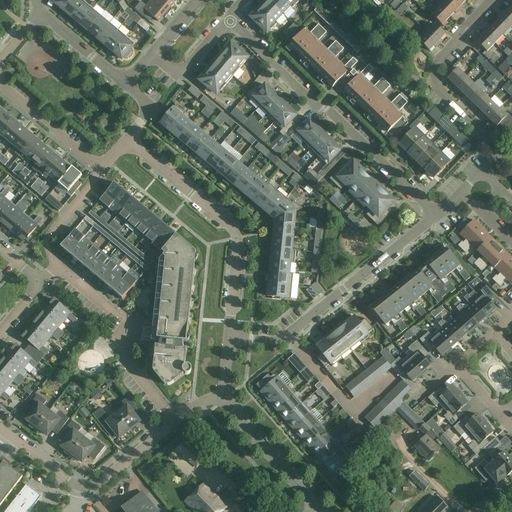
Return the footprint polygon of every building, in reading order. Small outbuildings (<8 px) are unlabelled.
[(64,10),(72,0),(57,0),(55,3),(64,10)] [(82,0),(72,0),(64,10),(72,17),(85,2),(82,0)] [(123,0),(122,0),(115,0),(119,4),(122,8),(125,4),(123,0)] [(141,15),(145,11),(158,22),(163,16),(165,18),(168,14),(151,0),(146,6),(141,2),(134,9),(141,15)] [(151,0),(168,14),(171,10),(169,9),(174,3),(170,0),(151,0)] [(270,0),(254,17),(269,31),(299,0),(270,0)] [(459,11),(448,0),(446,0),(439,7),(450,17),(454,13),(456,15),(459,11)] [(465,1),(464,0),(448,0),(459,11),(463,8),(461,5),(465,1)] [(72,17),(80,24),(93,9),(85,2),(72,17)] [(128,8),(125,4),(122,8),(124,12),(129,16),(133,12),(128,8)] [(394,12),(389,17),(394,22),(408,8),(404,4),(396,11),(395,10),(394,12)] [(389,17),(394,12),(386,5),(381,10),(389,17)] [(450,17),(439,7),(431,16),(443,28),(447,24),(445,22),(450,17)] [(89,31),(101,16),(93,9),(80,24),(89,31)] [(502,13),(499,16),(511,28),(511,26),(511,13),(508,10),(504,14),(502,13)] [(101,16),(89,31),(97,38),(110,23),(101,16)] [(492,26),(503,36),(511,28),(499,16),(495,19),(497,21),(492,26)] [(146,32),(150,27),(141,19),(137,24),(146,32)] [(110,23),(97,38),(105,45),(118,30),(110,23)] [(426,33),(438,45),(442,41),(440,39),(444,34),(434,24),(426,33)] [(373,119),(384,130),(381,133),(384,137),(388,133),(393,139),(408,124),(397,114),(407,104),(399,96),(389,106),(380,97),(390,87),(382,79),(372,89),(363,80),(373,70),(368,66),(358,76),(351,69),(357,63),(352,59),(343,69),(333,60),(343,50),(335,42),(325,52),(316,43),(326,33),(318,25),(308,35),(303,30),(285,49),(289,52),(292,49),(303,60),(300,63),(306,69),(309,66),(320,76),(317,80),(323,86),(326,82),(332,88),(338,82),(345,89),(344,91),(349,97),(346,100),(352,106),(355,103),(366,113),(363,117),(369,123),(373,119)] [(486,29),(483,33),(495,44),(503,36),(492,26),(488,30),(486,29)] [(118,30),(105,45),(113,52),(126,37),(118,30)] [(438,45),(426,33),(418,41),(428,51),(433,46),(435,48),(438,45)] [(495,44),(483,33),(480,36),(481,37),(476,43),(487,53),(495,44)] [(126,37),(113,52),(122,59),(124,57),(124,58),(126,59),(127,59),(128,59),(129,59),(130,58),(131,58),(132,57),(133,56),(133,55),(133,53),(133,52),(133,51),(133,50),(132,49),(131,48),(135,44),(126,37)] [(247,59),(231,46),(203,80),(219,93),(247,59)] [(492,67),(484,59),(480,63),(488,71),(492,67)] [(450,86),(454,89),(466,77),(457,69),(447,79),(452,84),(450,86)] [(143,82),(148,78),(158,89),(163,84),(153,73),(151,75),(146,70),(139,77),(143,82)] [(489,79),(493,82),(500,75),(496,72),(489,79)] [(503,78),(500,75),(493,82),(495,85),(503,78)] [(473,85),(466,77),(454,89),(457,93),(459,91),(464,96),(478,81),(477,81),(473,85)] [(478,81),(464,96),(468,100),(467,102),(470,105),(482,93),(486,89),(478,81)] [(259,107),(273,92),(265,84),(260,90),(256,85),(247,95),(259,107)] [(201,94),(192,87),(188,91),(197,99),(201,94)] [(273,92),(259,107),(267,114),(281,100),(273,92)] [(482,93),(470,105),(474,109),(476,107),(480,111),(490,101),(482,93)] [(200,101),(206,107),(210,102),(204,97),(200,101)] [(275,122),(289,107),(281,100),(267,114),(275,122)] [(490,101),(480,111),(485,116),(483,118),(486,121),(498,109),(490,101)] [(210,102),(206,107),(212,112),(216,108),(210,102)] [(97,104),(98,119),(111,118),(110,104),(97,104)] [(160,123),(170,131),(183,116),(186,113),(176,105),(170,112),(168,111),(162,118),(164,119),(160,123)] [(289,107),(275,122),(283,129),(280,132),(281,134),(284,137),(287,134),(296,125),(291,120),(297,115),(289,107)] [(435,107),(428,115),(432,118),(439,111),(435,107)] [(230,114),(236,119),(242,114),(235,108),(230,114)] [(498,109),(486,121),(490,125),(492,123),(497,128),(506,118),(498,109)] [(223,124),(224,122),(228,118),(222,112),(218,117),(219,117),(217,119),(223,124)] [(9,116),(7,114),(0,122),(0,134),(4,137),(17,121),(10,115),(9,116)] [(183,116),(170,131),(179,139),(192,124),(183,116)] [(444,116),(437,123),(441,127),(447,119),(444,116)] [(228,118),(224,122),(231,128),(235,123),(228,118)] [(64,126),(68,130),(74,123),(71,119),(64,126)] [(287,134),(291,138),(296,134),(304,141),(317,127),(309,119),(300,129),(296,125),(287,134)] [(406,131),(409,134),(416,127),(420,123),(416,120),(406,131)] [(24,126),(17,121),(4,137),(13,145),(26,130),(23,127),(24,126)] [(179,139),(188,147),(201,131),(192,124),(179,139)] [(453,124),(446,131),(449,135),(456,128),(453,124)] [(325,134),(317,127),(304,141),(311,149),(325,134)] [(408,153),(425,136),(416,127),(409,134),(399,144),(408,153)] [(236,132),(243,138),(246,133),(240,128),(236,132)] [(28,132),(26,130),(13,145),(18,149),(14,154),(18,157),(36,136),(29,131),(28,132)] [(201,131),(188,147),(197,154),(210,139),(201,131)] [(253,138),(246,133),(243,138),(249,143),(253,138)] [(461,133),(454,140),(458,143),(465,136),(461,133)] [(277,144),(282,139),(284,137),(281,134),(274,142),(277,144)] [(282,139),(287,143),(291,138),(287,134),(284,137),(282,139)] [(325,134),(311,149),(319,156),(333,142),(325,134)] [(36,136),(18,157),(23,161),(26,156),(31,161),(44,145),(41,143),(42,142),(36,136)] [(433,144),(425,136),(408,153),(407,155),(412,160),(414,158),(416,161),(433,144)] [(197,154),(207,162),(219,147),(210,139),(197,154)] [(333,142),(319,156),(327,164),(318,173),(322,178),(337,162),(333,158),(341,150),(333,142)] [(261,153),(265,149),(259,143),(255,148),(261,153)] [(416,161),(425,170),(442,153),(433,144),(416,161)] [(46,147),(44,145),(31,161),(36,164),(32,169),(36,173),(37,172),(54,152),(47,146),(46,147)] [(207,162),(216,170),(229,154),(219,147),(207,162)] [(265,149),(261,153),(270,161),(274,156),(265,149)] [(49,176),(62,161),(59,158),(60,157),(54,152),(37,172),(42,176),(45,172),(49,176)] [(451,161),(442,153),(425,170),(434,178),(451,161)] [(216,170),(225,177),(238,162),(229,154),(216,170)] [(9,160),(4,156),(0,160),(0,161),(5,166),(9,160)] [(283,164),(274,156),(270,161),(279,169),(283,164)] [(350,188),(365,173),(355,164),(354,165),(348,159),(330,179),(341,189),(346,184),(350,188)] [(49,176),(59,184),(72,167),(65,161),(64,163),(62,161),(49,176)] [(225,177),(234,185),(247,170),(238,162),(225,177)] [(283,164),(279,169),(286,174),(289,170),(283,164)] [(18,177),(22,171),(17,167),(12,172),(18,177)] [(72,167),(59,184),(68,191),(66,193),(71,197),(81,184),(77,181),(82,175),(72,167)] [(313,177),(317,170),(310,167),(307,173),(313,177)] [(234,185),(243,193),(256,177),(247,170),(234,185)] [(28,176),(22,171),(18,177),(23,181),(28,176)] [(365,173),(350,188),(359,196),(374,182),(365,173)] [(291,179),(298,184),(301,180),(295,174),(291,179)] [(256,177),(243,193),(253,201),(265,185),(256,177)] [(308,185),(301,180),(298,184),(304,190),(308,185)] [(31,187),(36,192),(41,187),(35,182),(31,187)] [(253,201),(262,208),(277,190),(268,182),(265,185),(253,201)] [(374,182),(359,196),(368,205),(383,190),(374,182)] [(114,183),(109,189),(106,192),(100,200),(109,207),(123,190),(114,183)] [(46,191),(41,187),(36,192),(41,196),(46,191)] [(0,214),(10,203),(4,198),(10,192),(6,189),(1,195),(0,195),(0,194),(0,214)] [(109,207),(118,215),(132,198),(123,190),(109,207)] [(277,190),(262,208),(272,216),(272,215),(286,198),(277,190)] [(383,190),(368,205),(372,209),(367,215),(378,225),(396,206),(391,201),(392,199),(383,190)] [(45,200),(55,208),(59,211),(63,206),(50,194),(45,200)] [(334,204),(338,200),(334,196),(330,200),(334,204)] [(118,215),(127,222),(141,205),(132,198),(118,215)] [(272,216),(276,219),(296,211),(303,208),(294,201),(293,203),(286,198),(272,215),(272,216)] [(338,200),(334,204),(339,208),(343,204),(338,200)] [(0,214),(0,221),(6,226),(24,204),(20,201),(15,207),(10,203),(0,214)] [(15,234),(28,218),(23,214),(28,207),(24,204),(6,226),(15,234)] [(127,222),(135,229),(150,212),(141,205),(127,222)] [(97,221),(100,218),(91,211),(88,214),(97,221)] [(276,219),(276,223),(275,224),(294,226),(296,211),(276,219)] [(158,220),(150,212),(135,229),(144,237),(158,220)] [(352,222),(356,218),(352,213),(348,217),(352,222)] [(28,218),(15,234),(24,242),(38,226),(37,226),(42,219),(38,216),(33,222),(28,218)] [(93,227),(95,224),(86,216),(84,219),(93,227)] [(100,218),(97,221),(106,229),(109,226),(100,218)] [(356,218),(352,222),(357,226),(361,222),(356,218)] [(144,237),(153,244),(167,227),(158,220),(144,237)] [(461,250),(482,229),(478,225),(477,225),(473,221),(459,235),(465,241),(463,243),(462,242),(458,246),(461,250)] [(274,223),(273,236),(293,238),(294,226),(275,224),(276,223),(274,223)] [(95,224),(93,227),(102,234),(104,231),(95,224)] [(109,226),(106,229),(115,236),(117,233),(109,226)] [(153,244),(162,252),(176,235),(167,227),(153,244)] [(470,246),(476,252),(490,238),(485,233),(486,233),(482,229),(461,250),(466,253),(469,249),(468,248),(470,246)] [(60,247),(69,255),(84,238),(74,230),(60,247)] [(104,231),(102,234),(110,241),(113,238),(104,231)] [(124,243),(126,240),(117,233),(115,236),(124,243)] [(162,252),(195,256),(196,251),(176,235),(162,252)] [(292,250),(292,249),(293,238),(273,236),(272,248),(292,250)] [(69,255),(78,262),(93,245),(84,238),(69,255)] [(113,238),(110,241),(119,249),(122,246),(113,238)] [(476,252),(482,257),(480,260),(479,258),(474,264),(477,268),(499,245),(495,241),(494,242),(490,238),(476,252)] [(126,240),(124,243),(132,251),(135,248),(126,240)] [(93,245),(78,262),(87,269),(101,252),(93,245)] [(503,249),(499,245),(477,268),(481,272),(486,266),(485,265),(488,263),(493,268),(507,255),(503,250),(503,249)] [(122,246),(119,249),(128,256),(130,253),(122,246)] [(135,248),(132,251),(141,258),(144,255),(135,248)] [(272,248),(271,260),(291,262),(295,263),(296,250),(292,249),(292,250),(272,248)] [(428,264),(429,265),(438,277),(445,286),(450,282),(445,277),(456,269),(460,274),(465,270),(447,248),(428,264)] [(87,269),(96,277),(110,260),(101,252),(87,269)] [(164,268),(194,271),(195,256),(162,252),(164,254),(163,256),(165,258),(164,268)] [(130,253),(128,256),(136,263),(139,260),(130,253)] [(144,255),(141,258),(150,266),(152,263),(144,255)] [(493,268),(499,274),(497,277),(496,275),(492,280),(496,283),(511,266),(511,258),(511,259),(507,255),(493,268)] [(110,260),(96,277),(104,284),(119,267),(110,260)] [(139,260),(136,263),(145,271),(148,268),(139,260)] [(290,273),(291,262),(271,260),(270,272),(290,274),(290,273)] [(430,283),(435,280),(438,277),(429,265),(421,272),(430,283)] [(511,266),(496,283),(500,287),(503,283),(503,282),(505,279),(511,285),(511,284),(511,266)] [(104,284),(113,291),(127,274),(119,267),(104,284)] [(164,268),(163,283),(192,286),(194,271),(164,268)] [(397,325),(401,321),(404,319),(400,314),(410,306),(414,311),(415,310),(420,306),(423,304),(419,299),(429,291),(433,296),(437,292),(436,291),(433,287),(430,283),(421,272),(420,270),(372,308),(386,325),(391,321),(395,326),(397,325)] [(270,272),(268,284),(292,286),(294,274),(290,273),(290,274),(270,272)] [(127,274),(113,291),(122,299),(136,282),(127,274)] [(474,302),(486,317),(488,318),(493,314),(491,312),(496,309),(492,305),(497,300),(483,284),(482,284),(477,277),(468,285),(479,298),(474,302)] [(161,298),(191,301),(192,286),(163,283),(161,298)] [(281,299),(282,298),(291,298),(292,286),(268,284),(267,296),(272,297),(272,299),(281,299)] [(310,287),(318,297),(322,293),(314,284),(310,287)] [(511,290),(506,285),(497,296),(504,301),(511,291),(511,290)] [(313,301),(318,297),(310,287),(305,291),(313,301)] [(464,298),(470,305),(465,310),(477,325),(486,317),(474,302),(468,295),(464,298)] [(161,298),(159,313),(189,316),(191,301),(161,298)] [(47,309),(62,322),(67,317),(73,322),(76,318),(70,313),(55,300),(47,309)] [(461,314),(456,318),(468,332),(468,333),(470,334),(474,330),(473,328),(477,325),(465,310),(460,304),(456,308),(461,314)] [(435,311),(438,315),(444,310),(441,306),(435,311)] [(39,318),(61,337),(64,333),(58,328),(62,322),(47,309),(39,318)] [(158,328),(188,331),(189,316),(159,313),(158,328)] [(315,345),(317,348),(322,353),(317,357),(325,368),(330,364),(332,367),(370,336),(368,333),(374,329),(365,318),(360,323),(354,315),(345,323),(344,322),(315,345)] [(31,327),(47,341),(51,335),(58,341),(61,337),(39,318),(31,327)] [(468,332),(456,318),(447,326),(459,340),(468,333),(468,332)] [(443,329),(438,333),(438,334),(450,348),(451,348),(459,340),(447,326),(442,320),(438,324),(443,329)] [(35,355),(42,360),(49,351),(43,346),(47,341),(31,327),(23,337),(39,350),(35,355)] [(155,348),(153,370),(153,371),(153,372),(154,372),(161,381),(163,384),(167,385),(171,385),(174,383),(183,375),(186,375),(189,374),(190,372),(190,370),(190,368),(187,366),(184,366),(186,349),(183,349),(183,342),(186,342),(188,331),(158,328),(157,339),(160,339),(158,348),(155,348)] [(438,334),(438,333),(436,332),(431,336),(428,332),(420,340),(428,350),(433,346),(441,356),(446,352),(447,354),(452,349),(451,348),(450,348),(438,334)] [(412,353),(407,357),(422,375),(427,371),(426,369),(430,366),(422,356),(426,352),(416,341),(408,349),(412,353)] [(8,355),(24,368),(28,363),(34,368),(37,364),(42,360),(35,355),(32,359),(16,346),(8,355)] [(0,364),(22,383),(25,379),(19,374),(24,368),(8,355),(0,364)] [(382,357),(378,361),(387,372),(392,368),(390,366),(382,357)] [(390,366),(392,368),(399,376),(403,371),(412,382),(416,378),(418,379),(422,375),(407,357),(402,362),(399,358),(390,366)] [(378,361),(373,365),(382,375),(387,372),(378,361)] [(47,373),(51,364),(45,362),(41,370),(47,373)] [(0,364),(0,379),(8,387),(13,381),(19,387),(22,383),(0,364)] [(296,370),(299,374),(306,368),(303,364),(296,370)] [(373,365),(368,369),(378,379),(382,375),(373,365)] [(373,383),(378,379),(368,369),(364,372),(373,383)] [(364,372),(359,376),(368,386),(373,383),(364,372)] [(268,401),(286,386),(278,376),(277,378),(274,375),(267,381),(270,384),(260,392),(268,401)] [(359,376),(355,380),(364,390),(368,386),(359,376)] [(8,387),(0,379),(0,395),(0,396),(1,396),(7,401),(10,397),(4,392),(8,387)] [(350,383),(359,394),(364,390),(355,380),(350,383)] [(397,387),(405,395),(411,390),(402,381),(397,387)] [(359,394),(350,383),(345,387),(354,398),(359,394)] [(88,389),(93,395),(99,390),(94,384),(88,389)] [(443,409),(461,393),(457,388),(455,389),(452,385),(442,394),(438,390),(428,398),(436,407),(439,404),(443,409)] [(286,386),(268,401),(276,410),(294,395),(297,392),(295,391),(293,390),(291,391),(286,386)] [(322,386),(318,390),(315,393),(318,396),(321,397),(324,400),(330,394),(322,386)] [(397,387),(392,391),(401,400),(405,395),(397,387)] [(403,402),(401,400),(392,391),(387,396),(398,407),(403,402)] [(461,393),(443,409),(447,413),(444,416),(451,425),(461,416),(458,412),(468,403),(464,399),(465,398),(461,393)] [(26,419),(37,428),(50,411),(43,406),(47,401),(38,394),(29,406),(33,410),(26,419)] [(302,404),(294,395),(276,410),(284,419),(302,404)] [(387,396),(383,400),(394,411),(396,409),(398,407),(387,396)] [(123,408),(117,414),(130,430),(140,421),(133,412),(138,408),(128,397),(119,404),(123,408)] [(378,405),(389,416),(394,411),(383,400),(378,405)] [(284,419),(292,428),(310,413),(313,410),(311,408),(309,408),(304,402),(303,404),(302,404),(284,419)] [(403,402),(398,407),(396,409),(404,417),(411,411),(404,404),(403,402)] [(378,405),(374,409),(385,420),(389,416),(378,405)] [(119,439),(130,430),(117,414),(110,419),(101,408),(92,415),(107,433),(112,429),(119,439)] [(374,409),(369,414),(380,425),(385,420),(374,409)] [(50,411),(37,428),(48,436),(55,427),(60,431),(69,419),(60,411),(56,416),(50,411)] [(318,422),(310,413),(292,428),(300,437),(318,422)] [(354,422),(346,413),(341,417),(340,418),(345,423),(346,422),(349,426),(354,422)] [(365,418),(372,425),(376,429),(380,425),(369,414),(365,418)] [(482,417),(481,419),(477,414),(467,423),(463,419),(453,427),(461,436),(464,433),(469,438),(487,422),(482,417)] [(61,446),(72,455),(84,438),(78,433),(81,428),(72,421),(63,433),(68,437),(61,446)] [(300,437),(308,446),(326,431),(318,422),(300,437)] [(483,448),(487,446),(483,441),(493,432),(489,428),(491,427),(487,422),(469,438),(473,442),(468,446),(476,455),(483,448)] [(424,424),(419,429),(425,435),(430,430),(424,424)] [(379,433),(376,429),(372,425),(363,434),(371,442),(379,433)] [(334,440),(326,431),(308,446),(316,455),(334,440)] [(442,443),(448,437),(445,433),(439,439),(442,443)] [(415,447),(429,460),(440,449),(432,441),(427,436),(415,447)] [(84,438),(72,455),(82,463),(90,453),(96,458),(105,446),(95,438),(91,443),(84,438)] [(496,438),(487,446),(483,448),(494,461),(507,475),(507,476),(511,472),(511,461),(504,451),(499,456),(495,451),(502,445),(500,442),(496,438)] [(205,458),(184,439),(176,449),(196,467),(205,458)] [(340,446),(334,440),(316,455),(324,464),(342,449),(346,445),(343,442),(340,446)] [(454,443),(447,449),(451,453),(457,447),(454,443)] [(350,458),(342,449),(324,464),(332,474),(342,465),(345,468),(352,462),(349,459),(350,458)] [(494,461),(489,466),(484,460),(475,468),(484,478),(489,474),(497,484),(499,483),(500,484),(505,480),(504,479),(507,476),(507,475),(494,461)] [(10,467),(7,472),(0,467),(0,466),(0,506),(23,477),(10,467)] [(409,477),(423,492),(430,486),(415,471),(409,477)] [(221,511),(226,508),(203,484),(184,502),(193,511),(221,511)] [(27,485),(11,505),(5,511),(29,511),(40,499),(40,495),(27,485)] [(136,498),(123,508),(125,511),(158,511),(157,511),(158,510),(150,501),(144,494),(137,500),(136,498)] [(405,511),(411,507),(403,500),(400,503),(392,495),(382,507),(387,511),(405,511)] [(447,511),(450,510),(436,497),(421,511),(447,511)] [(240,511),(243,509),(237,502),(232,508),(235,511),(240,511)]
